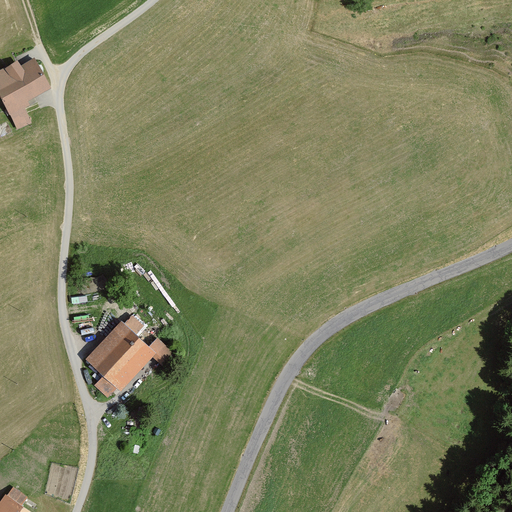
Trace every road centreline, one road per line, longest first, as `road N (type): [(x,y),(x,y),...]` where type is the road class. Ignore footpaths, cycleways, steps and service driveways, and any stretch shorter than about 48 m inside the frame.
road 1 (unclassified): [(74,511),(93,440),(60,313),(67,197),(62,70),(149,0)]
road 2 (unclassified): [(511,247),(367,306),(318,335),(266,415),(226,511)]
